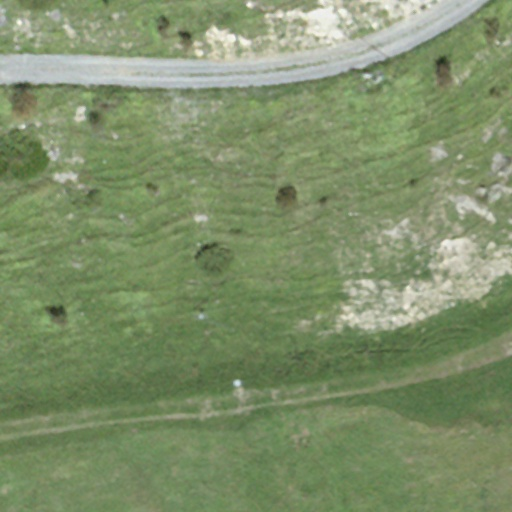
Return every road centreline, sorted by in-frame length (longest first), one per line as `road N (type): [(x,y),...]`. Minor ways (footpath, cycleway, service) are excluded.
road 1 (track): [(511,343),(415,376),(0,434)]
road 2 (track): [(448,0),(378,48),(228,78),(0,74)]
